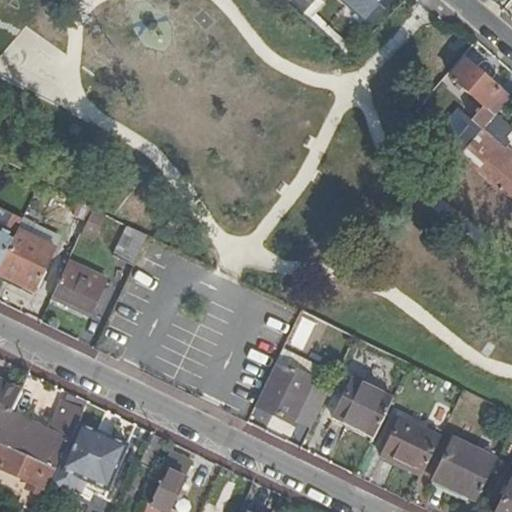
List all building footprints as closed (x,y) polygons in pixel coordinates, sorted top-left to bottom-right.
[(357,0),(350,9),(365,21),(382,0),(357,0)] [(469,119),(455,107),(432,134),(457,156),(458,154),(481,127),(478,124),(503,94),(464,60),(450,76),(471,95),(468,99),(474,104),(477,100),(482,104),(469,119)] [(449,83),(441,76),(428,92),(432,95),(430,98),(434,101),(449,83)] [(458,154),(511,200),(511,162),(511,160),(511,154),(481,127),(458,154)] [(484,208),(470,195),(458,210),(473,222),(484,208)] [(89,208),(82,222),(94,229),(101,214),(89,208)] [(0,211),(0,231),(8,235),(11,228),(16,219),(0,211)] [(29,216),(19,211),(16,219),(11,228),(21,233),(29,216)] [(124,226),(110,253),(129,262),(142,235),(124,226)] [(11,228),(8,235),(0,250),(0,275),(28,289),(49,247),(21,233),(11,228)] [(165,246),(142,235),(129,262),(150,274),(165,246)] [(99,277),(64,259),(47,293),(83,311),(99,277)] [(315,371),(275,350),(249,404),(289,423),(315,371)] [(346,379),(329,414),(368,434),(385,398),(346,379)] [(0,417),(4,411),(15,390),(0,382),(0,417)] [(31,397),(15,389),(15,390),(4,411),(14,416),(19,419),(31,397)] [(68,405),(78,409),(82,400),(73,395),(68,405)] [(68,405),(66,404),(49,442),(50,442),(57,446),(48,467),(52,469),(75,416),(78,409),(68,405)] [(4,411),(0,417),(0,418),(11,423),(14,416),(4,411)] [(396,413),(377,451),(416,471),(434,433),(396,413)] [(127,442),(75,416),(52,469),(49,476),(71,486),(78,473),(106,486),(127,442)] [(0,445),(41,464),(50,442),(49,442),(11,423),(0,418),(0,445)] [(163,440),(150,434),(137,462),(149,468),(163,440)] [(449,438),(429,478),(469,498),(489,458),(449,438)] [(57,446),(50,442),(41,464),(48,467),(57,446)] [(0,489),(15,496),(12,502),(33,511),(43,489),(32,484),(41,464),(0,445),(0,489)] [(157,467),(162,469),(141,511),(162,511),(187,461),(165,451),(157,467)] [(48,467),(41,464),(32,484),(43,489),(49,476),(52,469),(48,467)] [(511,511),(511,483),(507,481),(491,511),(511,511)] [(300,511),(303,507),(285,499),(279,511),(300,511)]
